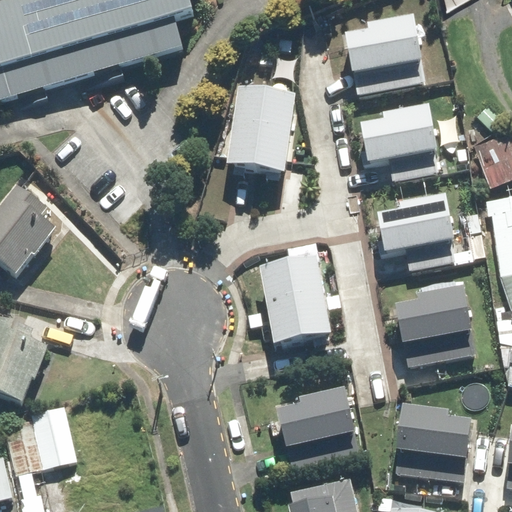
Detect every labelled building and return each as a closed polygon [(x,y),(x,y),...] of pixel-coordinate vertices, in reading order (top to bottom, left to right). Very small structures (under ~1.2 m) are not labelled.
[(23,0),(0,7),(0,106),(188,54),(181,25),(200,20),(194,0),(23,0)] [(418,23),(371,29),(372,36),(351,39),(357,79),(425,70),(418,23)] [(300,101),(238,94),(230,172),(292,179),(300,101)] [(436,110),(387,118),(389,126),(364,130),(371,170),(444,159),(436,110)] [(511,136),(475,153),(493,193),(511,184),(511,136)] [(56,210),(23,184),(0,212),(0,265),(22,283),(60,234),(46,223),(56,210)] [(449,200),(403,210),(405,217),(382,222),(390,261),(459,245),(449,200)] [(511,200),(487,203),(489,221),(494,220),(507,310),(496,312),(505,374),(511,373),(510,391),(511,391),(511,200)] [(322,262),(264,273),(278,352),(336,341),(322,262)] [(417,306),(392,309),(393,322),(403,320),(407,350),(477,340),(470,292),(416,299),(417,306)] [(36,332),(0,318),(0,399),(27,410),(50,351),(31,344),(36,332)] [(302,410),(282,415),(292,456),(359,439),(348,395),(302,407),(302,410)] [(66,410),(32,418),(33,424),(5,431),(24,511),(48,511),(40,477),(80,468),(66,410)] [(441,412),(405,410),(401,460),(474,465),(477,426),(453,424),(454,417),(440,416),(441,412)] [(0,463),(0,504),(15,502),(8,462),(0,463)] [(361,511),(355,485),(294,497),(297,511),(294,511),(361,511)]
